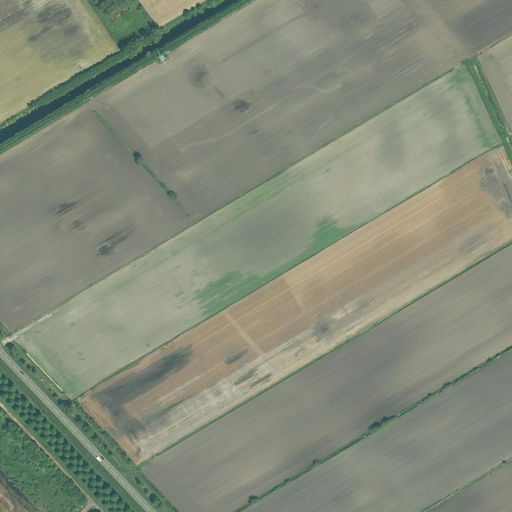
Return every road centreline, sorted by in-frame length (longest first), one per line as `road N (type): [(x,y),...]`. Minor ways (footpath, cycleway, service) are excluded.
road 1 (track): [(171,511),(0,331)]
road 2 (primary): [(150,511),(0,352)]
road 3 (unknown): [(0,401),(93,499),(81,511)]
